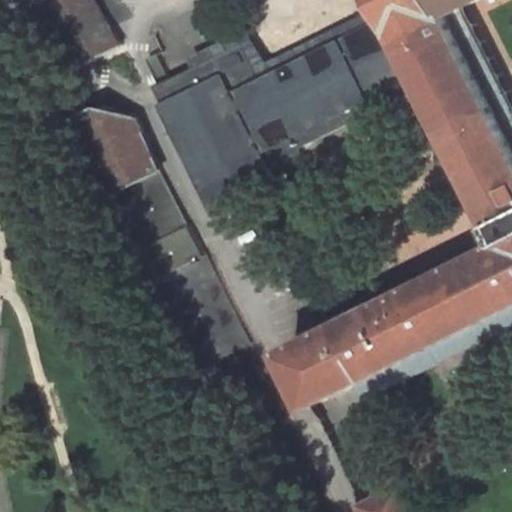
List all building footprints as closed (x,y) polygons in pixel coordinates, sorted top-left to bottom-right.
[(52,0),(87,64),(124,43),(99,0),(52,0)] [(387,0),(394,14),(423,72),(508,238),(294,346),(323,403),(511,307),(511,132),(452,12),(445,0),(387,0)] [(511,0),(445,0),(452,12),(469,4),(476,0),(511,0)] [(511,90),(469,4),(452,12),(511,132),(511,90)] [(165,50),(150,57),(235,227),(246,222),(236,203),(283,179),(275,164),(301,151),(297,143),(301,141),(297,134),(423,72),(394,14),(265,79),(247,42),(219,56),(215,46),(197,55),(201,65),(178,76),(165,50)] [(106,105),(83,116),(208,364),(253,342),(208,253),(208,254),(141,116),(106,105)] [(389,491),(372,500),(377,511),(428,511),(419,493),(413,481),(412,480),(406,467),(383,479),(389,491)]
